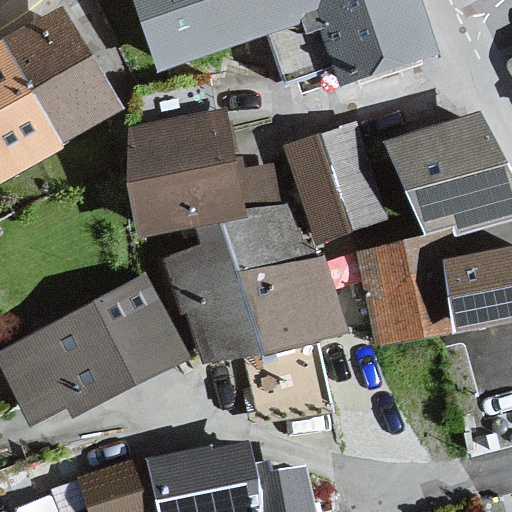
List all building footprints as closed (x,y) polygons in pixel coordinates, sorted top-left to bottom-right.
[(134,0),(160,81),(279,37),(287,87),(339,70),(346,91),(444,65),(421,0),(134,0)] [(60,12),(6,40),(62,144),(116,114),(60,12)] [(6,40),(0,43),(0,177),(62,144),(6,40)] [(230,119),(134,130),(141,245),(199,235),(250,227),(250,210),(282,209),(273,172),(245,178),(230,119)] [(511,186),(485,120),(394,149),(434,245),(511,221),(511,186)] [(355,130),(285,153),(322,253),(391,231),(355,130)] [(203,252),(165,262),(203,365),(348,340),(324,265),(318,267),(282,209),(250,210),(250,227),(199,235),(203,252)] [(434,245),(359,263),(377,351),(458,336),(445,266),(434,245)] [(511,255),(445,266),(458,336),(511,327),(511,255)] [(150,281),(0,354),(0,360),(31,429),(71,410),(73,423),(193,356),(150,281)] [(147,464),(76,486),(87,511),(317,511),(309,474),(273,476),(273,469),(253,475),(253,447),(147,464)] [(0,508),(0,511),(63,511),(55,489),(0,508)]
